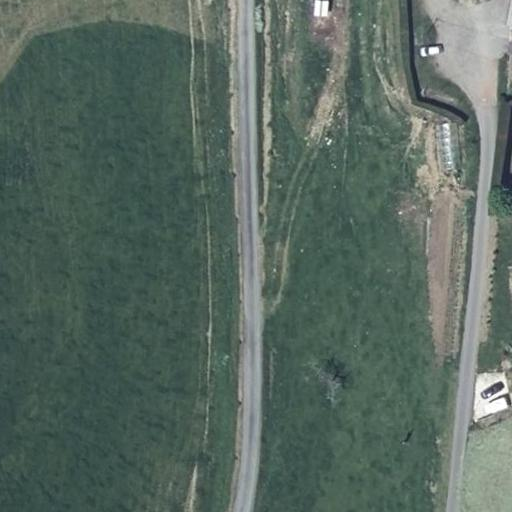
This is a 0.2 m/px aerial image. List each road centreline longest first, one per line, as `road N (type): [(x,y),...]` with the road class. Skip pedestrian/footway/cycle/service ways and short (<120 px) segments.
road 1 (track): [(450,511),(490,116)]
road 2 (residential): [(433,0),(490,116)]
